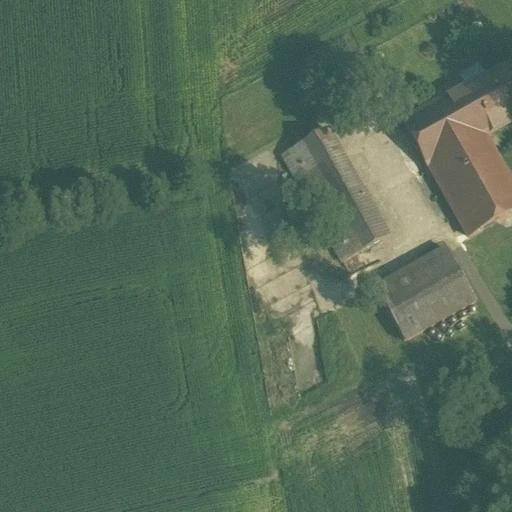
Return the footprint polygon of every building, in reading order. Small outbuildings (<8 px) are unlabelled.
[(356,59),(334,71),(351,101),(373,90),(366,78),(356,59)] [(511,86),(502,69),(458,93),(484,139),(511,123),(511,86)] [(381,85),(375,73),(366,78),(373,90),(381,85)] [(511,188),(484,139),(458,93),(402,124),(428,170),(429,170),(468,240),(511,215),(511,188)] [(387,240),(327,132),(283,157),(343,265),(387,240)] [(446,252),(374,292),(403,344),(475,304),(446,252)]
